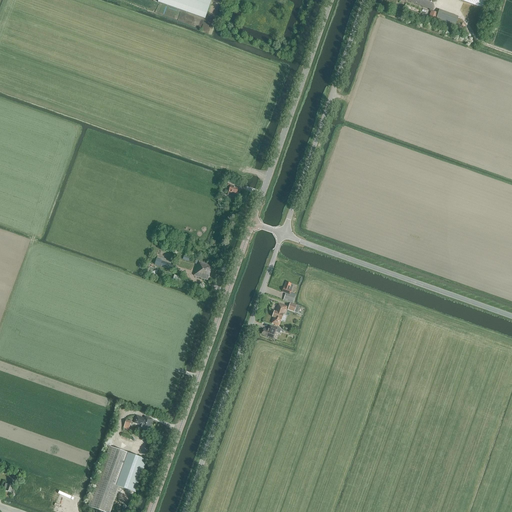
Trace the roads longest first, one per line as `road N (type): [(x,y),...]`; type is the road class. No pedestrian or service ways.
road 1 (tertiary): [(151,511),(251,223)]
road 2 (unclassified): [(185,511),(282,234)]
road 3 (unclassified): [(282,234),(365,0)]
road 4 (unclassified): [(511,316),(282,234)]
road 5 (tertiary): [(251,223),(330,0)]
